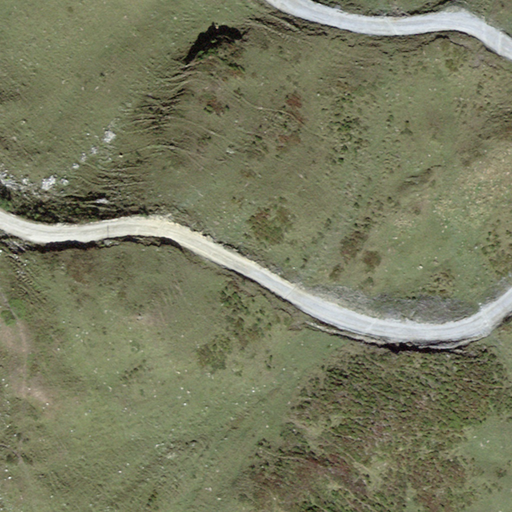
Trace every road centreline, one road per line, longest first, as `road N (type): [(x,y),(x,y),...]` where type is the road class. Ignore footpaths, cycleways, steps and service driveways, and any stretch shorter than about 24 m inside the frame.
road 1 (track): [(511,299),(465,330),(365,326),(196,241),(140,226),(62,235),(0,222)]
road 2 (track): [(282,0),(359,25),(488,32),(511,56)]
